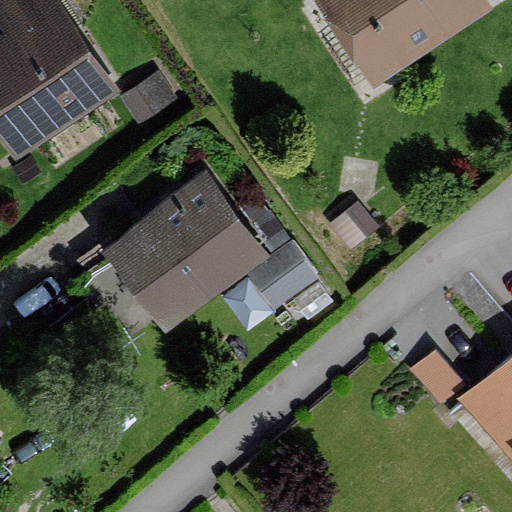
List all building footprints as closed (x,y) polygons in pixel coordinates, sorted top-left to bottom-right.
[(45,0),(0,0),(0,156),(2,160),(106,93),(45,0)] [(484,0),(314,0),(368,79),(485,1),(484,0)] [(253,245),(193,170),(93,251),(153,326),(253,245)] [(438,340),(414,358),(443,398),(468,381),(438,340)] [(511,344),(445,402),(511,480),(511,344)]
